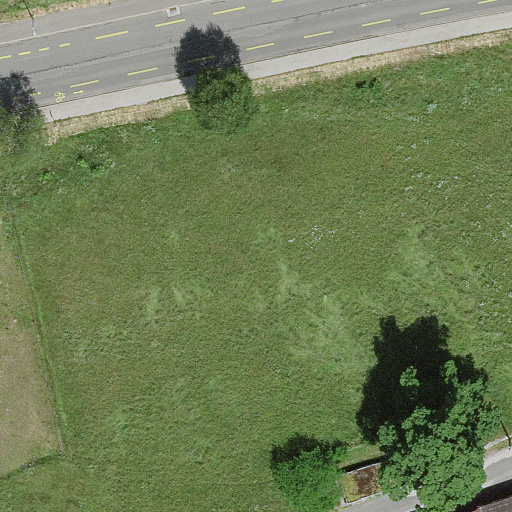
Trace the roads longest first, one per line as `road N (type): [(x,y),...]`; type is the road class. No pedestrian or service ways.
road 1 (secondary): [(391,0),(0,81)]
road 2 (residential): [(511,461),(390,511)]
